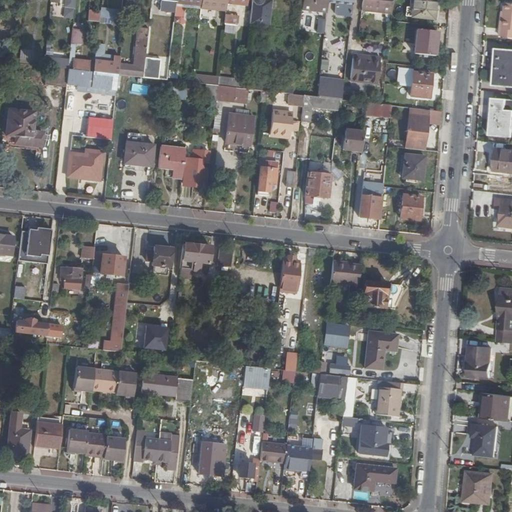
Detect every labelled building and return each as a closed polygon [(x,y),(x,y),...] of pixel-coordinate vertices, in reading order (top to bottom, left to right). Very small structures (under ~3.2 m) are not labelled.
[(253,0),(251,24),(269,26),(272,0),(268,0),(253,0)] [(329,2),(328,0),(303,0),(303,8),(328,11),(329,2)] [(393,14),(394,0),(364,0),(363,10),(393,14)] [(413,16),(435,19),(436,0),(415,0),(414,7),(413,16)] [(511,2),(507,2),(503,28),(502,28),(501,36),(511,37),(511,2)] [(64,5),(63,17),(73,17),(74,6),(64,5)] [(181,23),(184,10),(176,8),(174,22),(181,23)] [(225,14),(225,32),(238,32),(238,13),(225,14)] [(126,61),(121,60),(119,74),(144,76),(145,66),(146,57),(149,27),(139,26),(135,64),(126,63),(126,61)] [(72,28),(71,43),(82,44),(83,28),(72,28)] [(435,56),(437,32),(417,31),(415,54),(435,56)] [(322,50),(336,52),(338,40),(324,38),(322,50)] [(106,44),(97,42),(96,51),(94,71),(119,74),(121,60),(121,56),(105,54),(106,44)] [(21,49),(20,58),(31,59),(32,50),(21,49)] [(70,68),(94,71),(96,51),(92,51),(91,60),(77,59),(78,50),(72,49),(70,68)] [(511,51),(497,50),(494,87),(511,88),(511,51)] [(329,55),(327,64),(321,63),(320,71),(338,74),(341,57),(329,55)] [(144,76),(154,78),(156,58),(146,57),(145,66),(144,76)] [(382,58),(373,57),(372,60),(354,58),(352,81),(378,84),(382,58)] [(70,68),(49,66),(47,84),(67,87),(68,84),(70,68)] [(118,90),(119,74),(94,71),(70,68),(68,84),(118,90)] [(431,99),(433,75),(413,74),(411,97),(431,99)] [(238,87),(244,88),(245,80),(220,77),(219,85),(238,87)] [(342,99),(345,80),(320,77),(318,96),(340,98),(342,99)] [(268,91),(270,81),(245,78),(245,80),(244,88),(249,89),(262,90),(268,91)] [(290,93),(293,93),(295,81),(270,78),(270,81),(268,91),(290,93)] [(205,96),(218,98),(219,85),(206,84),(205,96)] [(237,96),(238,87),(219,85),(218,98),(238,101),(239,97),(237,96)] [(174,86),(173,95),(186,97),(186,88),(174,86)] [(239,97),(238,101),(248,102),(249,89),(244,88),(238,87),(237,96),(239,97)] [(304,104),(306,94),(293,93),(290,93),(289,103),(304,104)] [(338,109),(340,98),(318,96),(306,94),(304,104),(303,120),(311,121),(313,106),(338,109)] [(511,100),(494,99),(490,136),(511,137),(511,100)] [(391,116),(393,105),(392,104),(387,103),(383,103),(367,101),(366,114),(391,116)] [(407,147),(425,149),(429,108),(410,106),(407,147)] [(252,144),(255,114),(250,114),(250,108),(241,107),(240,113),(231,112),(228,141),(252,144)] [(36,145),(38,130),(33,129),(35,111),(10,108),(7,135),(17,136),(17,142),(36,145)] [(291,135),(293,112),(273,111),(271,133),(291,135)] [(112,138),(112,118),(87,117),(86,137),(112,138)] [(362,150),(364,131),(346,129),(344,148),(362,150)] [(36,149),(36,145),(17,142),(17,136),(7,135),(3,135),(2,145),(36,149)] [(127,141),(125,158),(134,159),(133,163),(153,166),(155,144),(127,141)] [(185,158),(186,148),(162,145),(159,166),(174,168),(173,176),(183,178),(185,158)] [(100,179),(103,151),(86,149),(85,154),(71,153),(68,175),(100,179)] [(498,155),(493,154),(491,174),(511,175),(511,149),(499,149),(498,155)] [(188,158),(186,183),(199,184),(199,181),(206,181),(207,168),(203,167),(204,160),(208,160),(209,151),(196,150),(195,159),(188,158)] [(208,181),(212,151),(209,151),(208,160),(204,160),(203,167),(207,168),(206,181),(208,181)] [(424,179),(426,156),(406,155),(404,177),(424,179)] [(337,180),(345,174),(333,159),(331,172),(337,180)] [(279,183),(281,167),(262,165),(260,193),(271,194),(273,183),(279,183)] [(328,196),(331,172),(307,170),(304,194),(328,196)] [(288,185),(295,186),(297,171),(290,171),(288,185)] [(363,195),(360,216),(366,217),(365,221),(370,221),(370,217),(375,218),(378,197),(363,195)] [(421,219),(424,196),(405,195),(403,218),(421,219)] [(511,200),(497,199),(496,209),(502,209),(500,226),(511,226),(511,200)] [(276,213),(278,202),(271,201),(269,211),(276,213)] [(46,262),(52,230),(26,225),(20,257),(46,262)] [(0,255),(12,257),(14,238),(8,238),(8,235),(0,234),(0,255)] [(213,249),(185,246),(179,291),(191,292),(193,283),(207,285),(208,277),(210,277),(213,249)] [(94,260),(95,248),(84,247),(83,259),(94,260)] [(171,269),(173,251),(155,248),(155,254),(148,253),(147,263),(154,264),(153,275),(169,277),(169,272),(174,272),(174,269),(171,269)] [(232,269),(234,251),(220,250),(219,267),(232,269)] [(101,278),(123,278),(123,259),(100,260),(101,278)] [(283,262),(281,279),(280,293),(297,295),(300,264),(296,263),(287,262),(283,262)] [(359,287),(361,268),(349,267),(349,264),(333,263),(331,285),(359,287)] [(65,290),(81,290),(81,268),(61,267),(60,279),(65,279),(65,290)] [(98,284),(100,274),(93,272),(91,283),(98,284)] [(388,304),(389,286),(365,283),(362,309),(384,311),(385,304),(388,304)] [(14,285),(14,297),(24,298),(25,286),(14,285)] [(95,350),(121,353),(129,285),(122,285),(114,343),(110,344),(96,343),(95,350)] [(500,341),(511,341),(511,287),(503,287),(501,310),(505,310),(505,316),(501,316),(500,341)] [(226,311),(228,295),(217,294),(216,310),(226,311)] [(16,333),(41,336),(41,333),(43,333),(44,326),(36,325),(37,320),(26,320),(26,322),(17,322),(16,333)] [(137,323),(136,348),(166,350),(167,325),(137,323)] [(0,339),(10,340),(11,330),(0,329),(0,339)] [(398,352),(399,335),(370,332),(366,369),(383,371),(385,351),(398,352)] [(47,336),(46,343),(59,345),(59,338),(47,336)] [(494,348),(469,346),(467,374),(492,376),(494,348)] [(398,362),(414,364),(416,349),(400,347),(398,362)] [(243,388),(268,390),(269,367),(244,366),(243,388)] [(93,391),(96,370),(76,368),(74,389),(82,390),(82,391),(93,393),(93,391)] [(117,392),(119,373),(96,370),(93,391),(107,393),(107,391),(117,392)] [(282,370),(282,383),(294,383),(295,370),(282,370)] [(136,374),(119,373),(117,392),(117,395),(126,397),(126,395),(134,396),(136,374)] [(176,403),(191,405),(194,382),(144,376),(142,394),(176,398),(176,403)] [(347,379),(320,376),(318,392),(326,393),(337,393),(337,394),(345,395),(347,379)] [(342,418),(349,419),(354,379),(347,379),(345,395),(342,418)] [(403,391),(403,386),(379,382),(379,389),(380,389),(377,415),(394,417),(395,408),(399,409),(400,391),(403,391)] [(510,420),(511,400),(511,394),(487,392),(486,402),(488,402),(486,418),(510,420)] [(229,408),(232,397),(218,393),(215,405),(229,408)] [(20,430),(21,423),(22,415),(11,414),(7,454),(27,456),(30,431),(20,430)] [(251,430),(263,431),(264,415),(253,414),(251,430)] [(296,429),(297,415),(289,414),(288,429),(296,429)] [(499,426),(475,424),(474,436),(478,436),(476,455),(496,456),(499,426)] [(35,447),(60,449),(62,427),(38,425),(35,447)] [(385,446),(386,429),(362,427),(359,453),(386,456),(387,446),(385,446)] [(70,431),(68,452),(75,452),(74,454),(86,455),(88,434),(88,433),(70,431)] [(138,432),(134,462),(143,463),(143,461),(152,462),(152,465),(160,466),(160,463),(167,463),(166,470),(175,471),(179,438),(170,437),(170,443),(145,440),(146,433),(138,432)] [(108,436),(88,434),(86,455),(85,456),(93,457),(93,458),(105,459),(108,438),(108,436)] [(310,446),(311,439),(303,437),(301,445),(310,446)] [(125,440),(108,438),(105,459),(105,461),(115,462),(116,461),(123,461),(125,440)] [(259,462),(284,465),(286,448),(286,446),(262,444),(259,462)] [(198,474),(200,447),(190,446),(189,474),(198,474)] [(202,447),(201,456),(224,458),(222,450),(202,447)] [(299,479),(307,479),(311,450),(286,448),(284,465),(284,470),(300,472),(299,479)] [(312,460),(320,461),(320,451),(312,451),(312,460)] [(224,458),(201,456),(199,475),(217,476),(217,470),(223,470),(224,459),(224,458)] [(238,478),(252,479),(254,465),(240,464),(238,478)] [(395,484),(396,470),(357,466),(354,490),(372,492),(373,482),(395,484)] [(492,474),(468,471),(467,481),(469,481),(467,498),(489,501),(492,474)]
